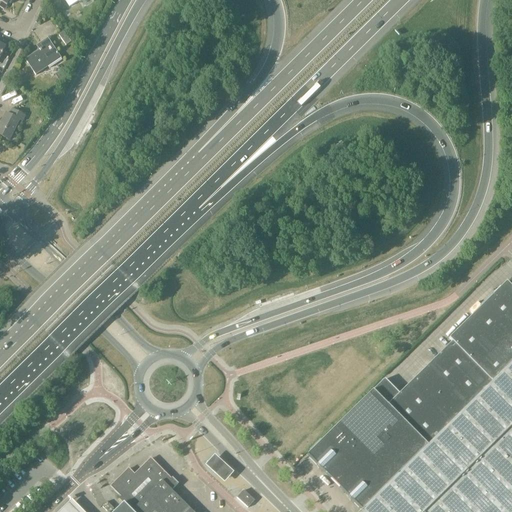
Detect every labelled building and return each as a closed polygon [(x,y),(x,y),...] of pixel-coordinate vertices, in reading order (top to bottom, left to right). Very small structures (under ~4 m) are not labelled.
[(9,0),(0,0),(0,8),(4,10),(6,6),(7,6),(9,0)] [(26,59),(25,59),(36,75),(61,58),(48,38),(41,43),(44,47),(39,50),(40,51),(27,60),(26,59)] [(6,113),(0,123),(0,135),(9,140),(19,120),(22,121),(25,116),(12,109),(9,115),(6,113)] [(399,394),(387,406),(402,420),(427,446),(511,362),(511,287),(506,282),(449,339),(452,342),(399,394)] [(362,511),(360,511),(511,511),(511,362),(427,446),(362,511)] [(384,379),(307,456),(362,511),(427,446),(402,420),(387,406),(399,394),(384,379)] [(214,455),(205,465),(224,483),(234,472),(214,455)] [(243,491),(237,498),(248,508),(254,501),(243,491)] [(82,511),(72,502),(61,511),(82,511)] [(106,502),(102,506),(103,507),(107,511),(110,511),(114,509),(107,502),(106,502)]
